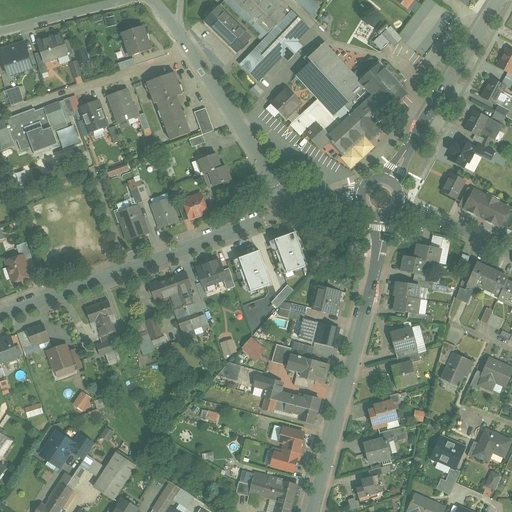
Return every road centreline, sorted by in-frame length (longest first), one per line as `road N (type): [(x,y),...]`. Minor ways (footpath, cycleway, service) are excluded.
road 1 (residential): [(0,315),(289,210)]
road 2 (tertiary): [(382,216),(377,266),(311,511)]
road 3 (tertiary): [(500,0),(389,181)]
road 4 (residential): [(178,32),(289,210)]
road 5 (residential): [(129,0),(0,31)]
road 6 (residential): [(398,203),(511,254)]
